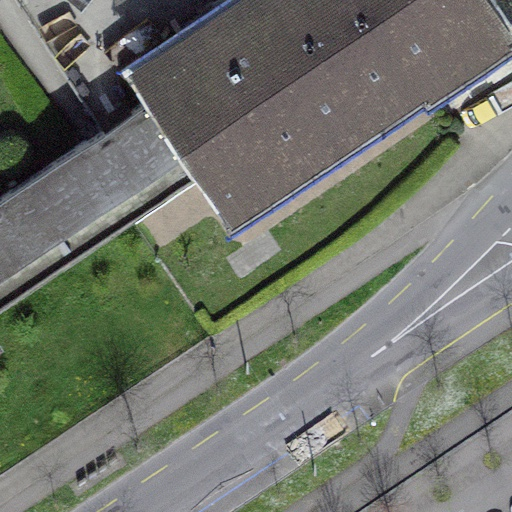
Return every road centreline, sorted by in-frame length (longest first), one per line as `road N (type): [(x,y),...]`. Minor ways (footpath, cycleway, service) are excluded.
road 1 (tertiary): [(364,361),(145,511)]
road 2 (tertiary): [(511,196),(364,361)]
road 3 (tertiary): [(364,361),(511,284)]
